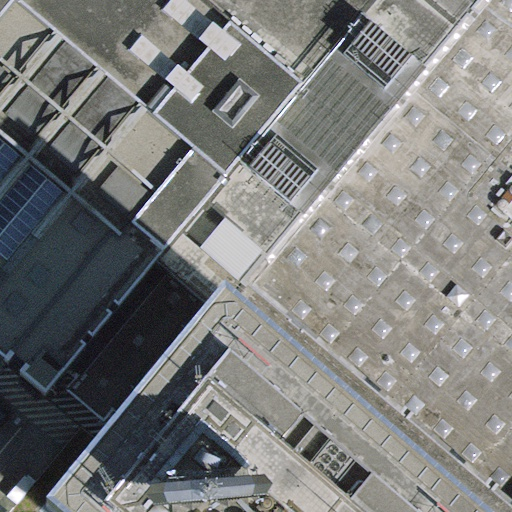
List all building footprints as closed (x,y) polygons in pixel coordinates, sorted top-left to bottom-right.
[(0,0),(0,182),(134,295),(230,182),(21,9),(10,0),(0,0)] [(10,0),(21,9),(28,0),(10,0)] [(28,0),(21,9),(230,182),(384,0),(28,0)] [(511,511),(511,509),(251,289),(488,0),(384,0),(230,182),(134,295),(191,347),(202,346),(399,511),(511,511)] [(511,509),(511,0),(488,0),(251,289),(511,509)] [(73,367),(134,295),(0,182),(0,356),(48,397),(73,367)] [(134,295),(73,367),(132,419),(191,347),(134,295)] [(399,511),(202,346),(191,347),(132,419),(59,507),(60,511),(399,511)]
